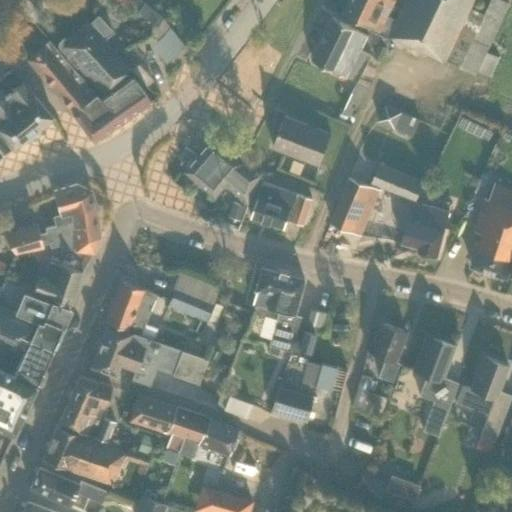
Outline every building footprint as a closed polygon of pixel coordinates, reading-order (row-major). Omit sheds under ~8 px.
[(388,15),(395,0),(393,0),(379,0),(380,0),(379,0),(348,0),(343,12),(389,34),(396,19),(388,15)] [(405,0),(396,19),(389,34),(446,61),(476,75),(478,71),(491,77),(500,58),(487,52),(510,4),(502,0),(490,0),(484,14),(471,7),(474,0),(405,0)] [(112,31),(98,16),(88,25),(86,22),(69,38),(68,37),(63,36),(59,41),(59,46),(100,92),(128,67),(103,40),(112,31)] [(333,17),(322,38),(368,60),(370,56),(361,51),(367,38),(379,44),(374,54),(382,57),(390,40),(358,24),(356,28),(333,17)] [(153,40),(167,57),(188,39),(174,23),(153,40)] [(359,77),(368,60),(322,38),(312,59),(335,71),(335,72),(336,76),(342,79),(346,77),(348,77),(357,81),(359,77)] [(71,113),(95,96),(49,42),(27,60),(71,113)] [(95,96),(71,113),(94,143),(151,102),(136,82),(134,83),(130,78),(100,101),(95,96)] [(0,144),(6,140),(12,148),(26,136),(27,136),(28,135),(30,139),(39,132),(37,128),(38,127),(52,116),(22,80),(0,97),(0,144)] [(343,112),(355,116),(368,88),(356,83),(343,112)] [(412,135),(420,120),(401,112),(386,105),(379,121),(412,135)] [(319,165),(331,134),(285,116),(273,147),(319,165)] [(260,176),(245,164),(249,159),(239,151),(235,155),(214,137),(195,160),(191,159),(187,165),(187,169),(185,171),(207,189),(207,188),(215,195),(225,183),(249,206),(260,176)] [(380,163),(371,182),(416,200),(423,182),(380,163)] [(361,234),(380,190),(350,177),(331,221),(361,234)] [(304,221),(306,215),(312,198),(264,182),(251,217),(284,228),(289,216),(304,221)] [(511,188),(495,183),(490,200),(485,199),(474,231),(482,233),(471,266),(507,278),(511,263),(511,188)] [(91,191),(76,184),(53,191),(60,214),(52,216),(55,225),(45,228),(46,232),(39,234),(36,223),(3,233),(15,253),(42,247),(41,244),(49,242),(50,247),(59,244),(61,250),(75,248),(75,251),(93,252),(99,237),(95,205),(91,191)] [(216,215),(223,206),(215,199),(208,208),(216,215)] [(414,200),(401,242),(419,247),(418,251),(437,256),(446,227),(445,227),(450,209),(416,200),(414,200)] [(241,220),(246,205),(234,201),(229,216),(241,220)] [(70,305),(82,271),(49,261),(43,278),(38,276),(32,292),(70,305)] [(278,272),(264,268),(261,267),(260,270),(255,291),(252,303),(278,310),(268,345),(269,346),(267,353),(278,356),(280,349),(291,351),(300,316),(293,314),(296,302),(297,302),(303,279),(286,274),(286,273),(278,271),(278,272)] [(152,339),(156,329),(144,323),(156,295),(120,281),(104,321),(152,339)] [(35,386),(37,381),(41,380),(43,374),(42,371),(52,348),(34,341),(42,322),(14,312),(14,311),(0,304),(0,287),(1,285),(0,284),(0,346),(7,349),(5,354),(8,355),(5,362),(17,367),(13,376),(35,386)] [(206,322),(215,301),(175,285),(167,305),(206,322)] [(34,341),(52,348),(53,346),(56,346),(63,331),(61,329),(62,326),(61,326),(69,309),(50,302),(50,303),(23,292),(14,311),(14,312),(42,322),(34,341)] [(322,328),(326,312),(310,308),(305,324),(322,328)] [(392,381),(398,363),(394,362),(406,331),(379,321),(367,352),(385,358),(378,376),(392,381)] [(197,384),(206,360),(107,324),(91,366),(114,374),(118,364),(135,370),(131,380),(149,386),(155,368),(197,384)] [(309,353),(314,334),(304,331),(299,350),(309,353)] [(438,344),(424,338),(412,371),(426,376),(423,382),(428,384),(423,397),(433,400),(422,431),(437,436),(458,383),(442,377),(454,345),(440,339),(438,344)] [(0,428),(13,435),(35,386),(13,376),(17,367),(5,362),(8,355),(5,354),(7,349),(0,346),(0,428)] [(216,361),(220,351),(212,348),(208,357),(216,361)] [(308,354),(304,377),(333,382),(337,360),(308,354)] [(493,441),(500,423),(510,395),(497,390),(507,365),(483,355),(470,389),(493,398),(473,450),(486,455),(492,441),(493,441)] [(380,415),(387,398),(367,390),(371,377),(362,373),(351,403),(380,415)] [(106,442),(109,433),(114,422),(103,417),(107,408),(103,406),(103,405),(107,404),(109,398),(107,395),(111,386),(79,375),(57,424),(106,442)] [(270,412),(305,422),(312,396),(277,386),(270,412)] [(166,432),(176,407),(137,394),(129,420),(166,432)] [(223,409),(246,418),(251,404),(228,395),(223,409)] [(177,450),(176,452),(192,457),(197,443),(227,454),(236,430),(210,420),(210,419),(176,407),(166,432),(171,434),(182,437),(177,450)] [(125,450),(57,425),(43,459),(66,468),(112,483),(121,458),(147,467),(150,457),(125,448),(125,450)] [(150,456),(156,438),(143,434),(137,451),(150,456)] [(171,434),(166,447),(177,450),(182,437),(171,434)] [(78,484),(71,481),(39,467),(30,488),(70,506),(76,492),(101,503),(106,492),(80,481),(78,484)] [(304,495),(310,474),(298,471),(293,491),(304,495)] [(405,481),(400,494),(413,499),(418,486),(405,481)] [(276,511),(283,494),(266,488),(257,511),(276,511)] [(215,490),(208,511),(247,511),(251,501),(215,490)] [(200,510),(203,499),(181,492),(178,504),(200,510)] [(162,511),(165,504),(142,496),(135,511),(162,511)] [(21,511),(51,511),(26,502),(21,511)]
